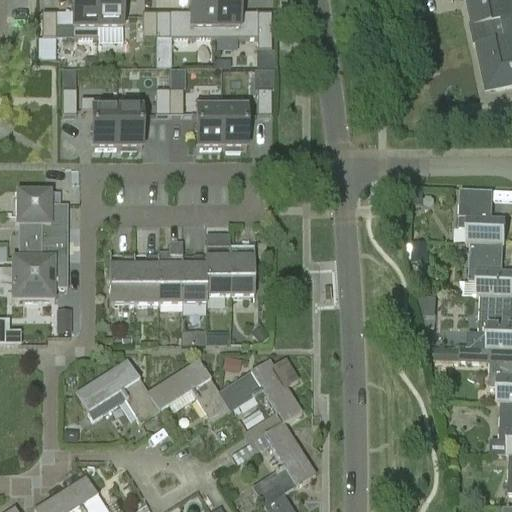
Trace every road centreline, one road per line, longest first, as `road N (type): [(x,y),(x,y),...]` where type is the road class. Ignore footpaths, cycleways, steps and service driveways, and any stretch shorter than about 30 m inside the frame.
road 1 (residential): [(90,217),(247,216),(246,178),(91,176),(91,194)]
road 2 (tertiary): [(355,511),(339,174)]
road 3 (residential): [(49,464),(48,375),(82,349),(90,217)]
road 4 (tertiary): [(339,174),(316,0)]
road 5 (residential): [(511,170),(339,174)]
road 6 (residential): [(49,464),(105,455),(191,465),(198,479)]
